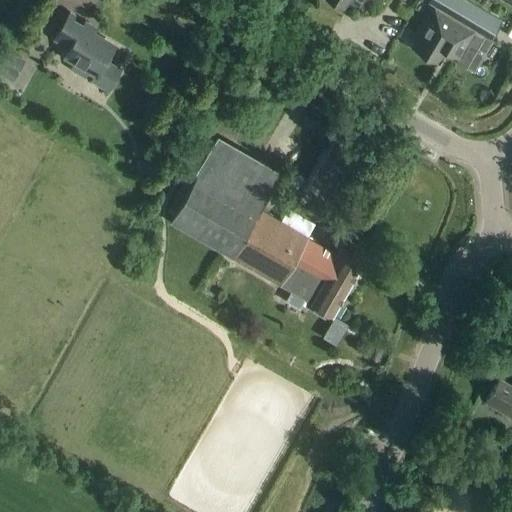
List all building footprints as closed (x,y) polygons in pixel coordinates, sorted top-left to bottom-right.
[(457,57),(474,29),(490,39),(501,21),(466,0),(429,0),(429,1),(438,6),(413,47),(437,62),(444,50),(457,57)] [(94,32),(97,28),(84,20),(82,25),(73,19),(75,15),(70,12),(53,41),(67,49),(62,58),(72,64),(69,70),(84,79),(87,73),(92,76),(89,82),(108,93),(122,70),(105,60),(114,44),(94,32)] [(1,46),(0,47),(0,74),(1,74),(13,52),(1,46)] [(475,72),(481,53),(471,50),(464,68),(475,72)] [(151,157),(161,162),(175,137),(164,132),(151,157)] [(148,157),(135,160),(138,174),(150,172),(148,157)] [(331,315),(362,262),(339,249),(335,256),(306,240),(315,225),(287,209),(279,223),(197,176),(170,222),(331,315)] [(511,385),(499,378),(485,402),(511,417),(511,385)] [(472,449),(486,457),(496,439),(483,431),(472,449)] [(487,459),(487,460),(478,474),(497,485),(505,470),(487,459)]
